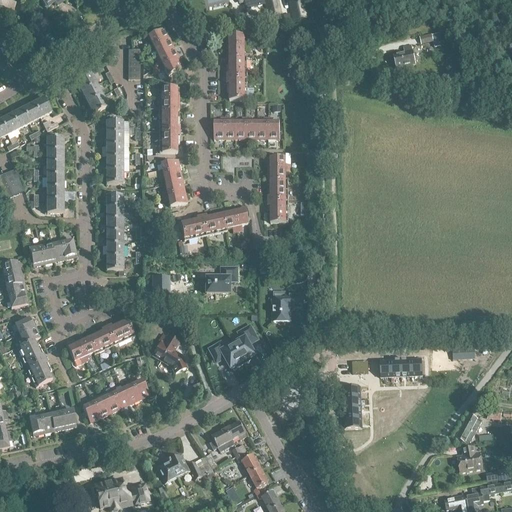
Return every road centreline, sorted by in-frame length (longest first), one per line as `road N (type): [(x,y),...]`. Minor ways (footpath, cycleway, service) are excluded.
road 1 (track): [(327,0),(332,340)]
road 2 (residential): [(291,241),(256,241),(239,189),(204,188),(198,62),(158,0)]
road 3 (residential): [(66,327),(52,283),(84,275),(84,140),(49,67)]
road 4 (residential): [(0,475),(155,438),(245,390)]
road 5 (unclassified): [(395,511),(511,343)]
road 6 (track): [(323,340),(511,334)]
road 7 (track): [(323,340),(350,511)]
road 8 (residential): [(312,511),(245,390)]
